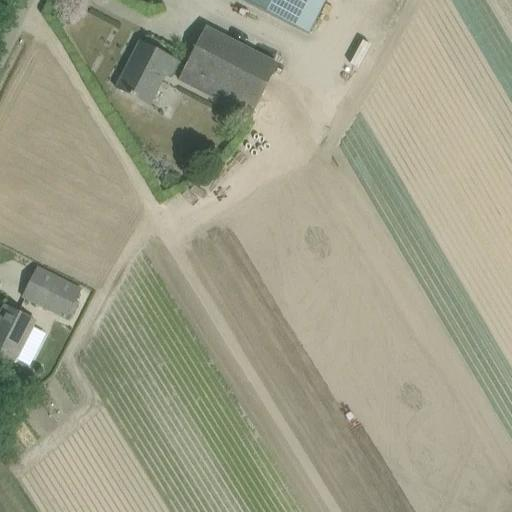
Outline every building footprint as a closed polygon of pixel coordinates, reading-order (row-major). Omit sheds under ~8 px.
[(238,0),(308,35),(326,0),(238,0)] [(250,122),(278,68),(208,31),(180,85),(250,122)] [(180,63),(158,52),(140,43),(116,90),(149,107),(165,76),(172,79),(180,63)] [(263,144),(241,156),(250,173),(272,161),(263,144)] [(81,290),(56,277),(38,268),(22,299),(40,308),(65,320),(81,290)] [(33,322),(22,316),(4,307),(0,315),(0,355),(5,358),(13,361),(33,322)]
